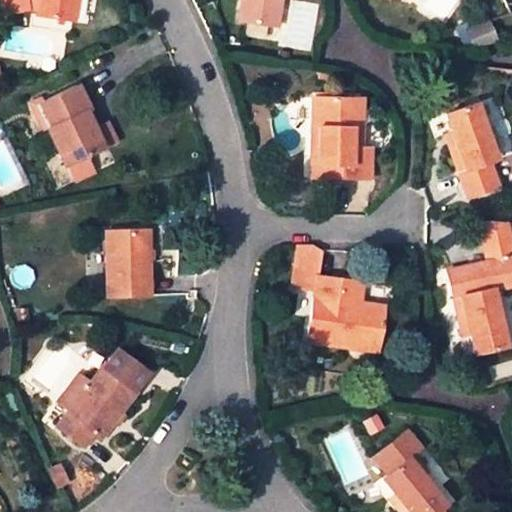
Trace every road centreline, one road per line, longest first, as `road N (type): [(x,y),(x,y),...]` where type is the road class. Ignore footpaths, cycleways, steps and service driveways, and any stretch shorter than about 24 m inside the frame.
road 1 (residential): [(243,230),(206,56),(180,0)]
road 2 (residential): [(211,449),(243,230)]
road 3 (residential): [(395,220),(243,230)]
